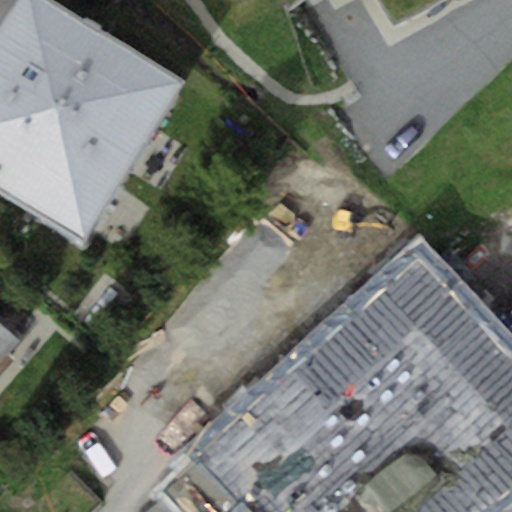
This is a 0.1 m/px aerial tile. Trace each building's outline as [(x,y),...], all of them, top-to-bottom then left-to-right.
[(34,0),(19,0),(0,32),(0,191),(87,243),(180,87),(34,0)] [(225,0),(247,35),(304,0),(379,0),(397,29),(444,0),(225,0)] [(511,360),(419,259),(200,458),(249,511),(490,511),(511,492),(511,360)] [(0,362),(18,341),(0,325),(0,362)] [(249,511),(200,458),(139,511),(249,511)]
